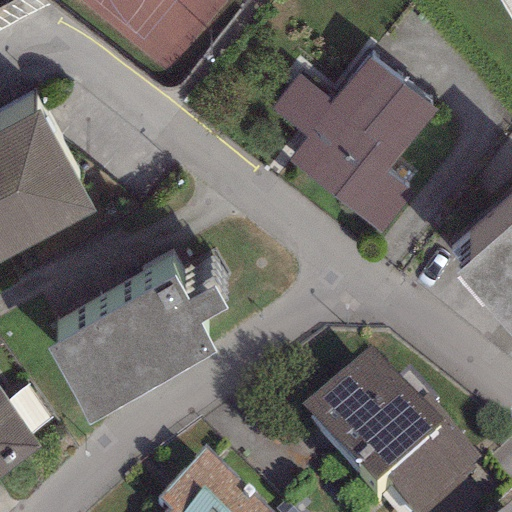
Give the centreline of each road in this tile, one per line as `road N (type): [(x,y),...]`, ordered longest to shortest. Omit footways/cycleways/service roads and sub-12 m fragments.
road 1 (residential): [(347,267),(45,53),(0,77)]
road 2 (residential): [(347,267),(78,511)]
road 3 (residential): [(511,395),(347,267)]
